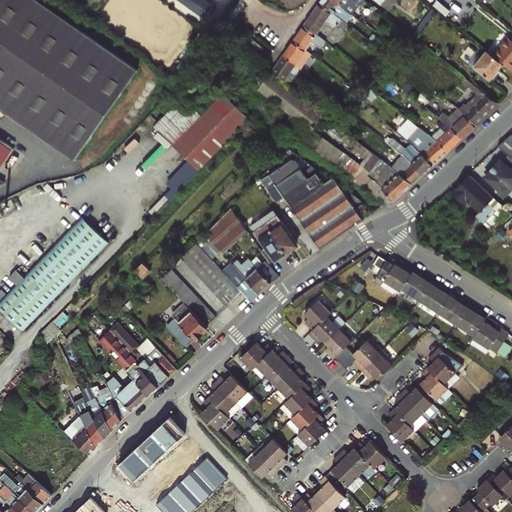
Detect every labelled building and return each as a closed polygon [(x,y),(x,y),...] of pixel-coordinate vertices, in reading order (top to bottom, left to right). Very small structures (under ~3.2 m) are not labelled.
[(0,109),(74,162),(137,72),(36,0),(0,0),(0,184),(1,184),(0,183),(0,167),(13,149),(0,140),(0,109)] [(210,0),(179,0),(206,18),(216,4),(210,0)] [(351,19),(353,16),(331,0),(322,0),(320,3),(341,19),(349,25),(352,20),(351,19)] [(366,3),(361,0),(331,0),(353,16),(361,6),(363,7),(366,3)] [(314,12),(328,22),(335,27),(341,19),(320,3),(314,12)] [(317,36),(328,22),(314,12),(304,26),(317,36)] [(317,36),(304,26),(294,41),(307,51),(309,47),(314,51),(321,42),(323,43),(324,41),(317,36)] [(511,67),(511,40),(508,37),(493,56),(502,64),(510,70),(511,67)] [(303,55),(307,51),(294,41),(284,56),(296,65),(300,69),(308,59),(303,55)] [(493,56),(479,45),(465,62),(471,67),(473,66),(489,79),(502,64),(493,56)] [(292,72),(296,65),(284,56),(273,72),(291,86),(298,77),(292,72)] [(292,72),(298,77),(303,71),(300,69),(296,65),(292,72)] [(269,75),(259,87),(287,109),(297,97),(269,75)] [(498,104),(463,77),(460,81),(477,93),(465,104),(464,103),(457,109),(464,115),(477,125),(498,104)] [(177,192),(249,118),(221,94),(214,101),(198,86),(191,93),(188,90),(154,127),(189,161),(168,184),(177,192)] [(456,108),(447,118),(442,114),(444,110),(430,100),(425,107),(442,121),(450,127),(461,139),(477,125),(464,115),(457,109),(456,108)] [(435,141),(446,153),(461,139),(450,127),(442,121),(438,126),(446,132),(435,141)] [(418,151),(431,166),(446,153),(435,141),(427,134),(419,128),(408,141),(418,151)] [(511,158),(511,134),(498,146),(508,155),(511,158)] [(395,142),(391,147),(402,156),(407,152),(395,142)] [(380,189),(392,201),(412,184),(390,167),(364,145),(360,150),(385,171),(386,169),(394,176),(380,189)] [(387,150),(399,159),(402,156),(391,147),(390,146),(387,150)] [(422,174),(431,166),(418,151),(416,153),(412,148),(407,152),(402,156),(422,174)] [(422,174),(402,156),(399,159),(390,167),(412,184),(422,174)] [(492,169),(486,177),(506,195),(511,187),(511,167),(504,161),(503,160),(494,171),(492,169)] [(276,203),(283,198),(283,197),(292,191),(306,179),(294,161),(290,161),(261,180),(276,203)] [(283,198),(320,249),(362,220),(360,216),(366,212),(361,205),(363,203),(334,180),(328,180),(322,184),(315,174),(307,180),(306,179),(292,191),(283,197),(283,198)] [(502,203),(470,174),(453,193),(462,203),(465,200),(476,213),(473,215),(481,224),(495,210),(502,203)] [(495,210),(481,224),(486,229),(508,209),(502,203),(495,210)] [(206,236),(223,255),(248,232),(232,208),(206,236)] [(266,223),(286,254),(297,246),(277,215),(266,223)] [(37,261),(65,288),(108,243),(80,216),(37,261)] [(274,262),(286,254),(266,223),(254,231),(274,262)] [(240,292),(196,246),(181,261),(225,307),(240,292)] [(385,270),(390,262),(383,257),(377,265),(385,270)] [(401,263),(393,258),(390,262),(385,270),(382,274),(390,279),(388,281),(404,291),(405,289),(415,275),(406,270),(399,265),(401,263)] [(0,300),(0,310),(22,332),(65,288),(37,261),(0,300)] [(238,261),(234,265),(246,279),(260,293),(273,282),(278,278),(265,263),(258,269),(251,262),(244,267),(238,261)] [(134,270),(145,281),(153,273),(142,262),(134,270)] [(171,273),(162,282),(182,303),(205,326),(214,317),(171,273)] [(422,277),(416,273),(415,275),(405,289),(423,301),(436,283),(427,277),(426,279),(422,277)] [(251,302),(260,293),(246,279),(237,287),(251,302)] [(439,312),(450,296),(445,292),(442,290),(444,288),(436,283),(423,301),(439,312)] [(457,324),(470,306),(462,300),(460,302),(457,300),(450,296),(439,312),(457,324)] [(316,330),(335,312),(339,309),(334,304),(330,307),(323,300),(308,314),(313,318),(309,322),(316,330)] [(186,346),(207,328),(205,326),(182,303),(170,315),(173,318),(166,325),(186,346)] [(478,310),(470,306),(457,324),(475,336),(485,322),(487,319),(481,316),(478,314),(478,310)] [(122,314),(126,318),(133,311),(130,307),(122,314)] [(341,318),(335,312),(316,330),(313,333),(321,342),(325,338),(329,342),(343,328),(337,322),(341,318)] [(49,325),(54,336),(60,330),(52,322),(49,325)] [(501,332),(494,327),(485,322),(475,336),(474,338),(491,349),(493,347),(499,351),(509,334),(502,329),(501,332)] [(113,333),(112,334),(160,385),(177,369),(160,352),(149,363),(139,352),(142,349),(118,323),(110,330),(113,333)] [(54,336),(49,325),(41,333),(46,344),(54,336)] [(329,351),(337,359),(339,357),(360,337),(355,332),(350,336),(343,328),(329,342),(333,347),(329,351)] [(99,341),(137,381),(150,395),(160,385),(112,334),(113,333),(110,330),(99,341)] [(365,371),(386,350),(381,345),(378,347),(371,340),(357,354),(361,359),(357,363),(365,371)] [(243,357),(254,369),(259,364),(276,348),(271,343),(266,347),(260,341),(243,357)] [(276,348),(259,364),(269,376),(291,354),(286,350),(282,354),(276,348)] [(377,375),(381,379),(395,365),(388,358),(391,355),(386,350),(365,371),(373,379),(377,375)] [(431,368),(447,385),(466,367),(446,354),(442,350),(433,358),(437,362),(431,368)] [(269,376),(280,387),(298,371),(292,365),(296,360),(291,354),(269,376)] [(298,371),(280,387),(291,399),(308,382),(302,376),(307,371),(302,366),(298,371)] [(447,385),(431,368),(426,373),(430,377),(424,383),(440,401),(452,390),(447,385)] [(87,391),(92,389),(83,370),(78,372),(87,391)] [(225,374),(219,379),(239,400),(251,389),(242,380),(235,373),(229,378),(225,374)] [(239,400),(219,379),(214,385),(218,389),(212,395),(231,415),(243,404),(239,400)] [(150,395),(137,381),(125,393),(118,386),(114,389),(111,385),(109,386),(125,418),(150,395)] [(308,382),(291,399),(287,403),(298,414),(314,398),(308,392),(313,387),(308,382)] [(425,415),(437,405),(420,387),(414,393),(409,389),(405,393),(425,415)] [(112,431),(121,421),(114,405),(111,407),(107,399),(104,400),(98,389),(93,391),(95,394),(99,404),(112,431)] [(397,409),(413,426),(425,415),(405,393),(399,399),(403,403),(397,409)] [(96,407),(99,404),(95,394),(91,396),(96,407)] [(232,416),(231,415),(212,395),(207,400),(211,404),(203,411),(219,428),(232,416)] [(104,439),(112,431),(99,404),(96,407),(91,396),(85,399),(104,439)] [(320,404),(314,398),(298,414),(294,418),(305,430),(321,414),(315,408),(320,404)] [(75,404),(82,418),(97,447),(104,439),(85,399),(75,404)] [(298,414),(287,403),(283,407),(294,418),(298,414)] [(17,414),(22,419),(26,423),(33,416),(24,407),(17,414)] [(418,431),(413,426),(397,409),(392,414),(397,419),(390,425),(406,442),(418,431)] [(321,414),(305,430),(300,434),(312,446),(329,430),(323,423),(326,419),(321,414)] [(82,435),(76,442),(90,455),(97,447),(82,418),(74,427),(82,435)] [(511,446),(511,425),(502,436),(505,440),(502,442),(509,449),(511,446)] [(90,455),(76,442),(64,431),(62,434),(66,438),(62,443),(83,462),(90,455)] [(41,437),(49,445),(76,470),(83,462),(62,443),(58,439),(54,443),(44,433),(41,437)] [(10,443),(4,438),(0,442),(0,445),(4,450),(10,443)] [(260,446),(281,468),(289,460),(286,456),(290,452),(285,448),(276,438),(269,444),(266,441),(260,446)] [(358,447),(373,465),(377,469),(389,458),(373,441),(367,447),(363,442),(358,447)] [(41,453),(45,457),(68,479),(76,470),(49,445),(41,453)] [(258,455),(251,461),(265,476),(269,472),(273,476),(281,468),(260,446),(255,451),(258,455)] [(342,454),(362,475),(373,465),(358,447),(351,453),(347,449),(342,454)] [(350,487),(362,475),(342,454),(336,459),(340,463),(334,469),(350,487)] [(38,465),(60,487),(68,479),(45,457),(38,465)] [(52,495),(60,487),(38,465),(37,464),(31,470),(29,468),(26,471),(29,473),(52,495)] [(511,468),(511,469),(507,473),(504,470),(498,477),(501,480),(497,483),(510,496),(511,494),(511,468)] [(3,471),(0,474),(0,479),(34,511),(36,511),(44,504),(20,482),(17,484),(3,471)] [(29,473),(20,482),(44,504),(52,495),(29,473)] [(319,490),(335,507),(346,497),(327,476),(322,480),(326,484),(319,490)] [(34,511),(0,479),(0,494),(5,500),(18,511),(34,511)] [(487,486),(484,483),(478,489),(480,492),(476,496),(487,508),(491,504),(493,506),(503,496),(490,483),(487,486)] [(309,492),(304,497),(318,511),(329,511),(335,507),(319,490),(313,496),(309,492)] [(293,507),(297,511),(318,511),(304,497),(300,493),(294,498),(298,502),(293,507)] [(487,508),(476,496),(471,500),(471,499),(461,509),(463,511),(483,511),(487,508)] [(91,502),(99,511),(103,507),(94,499),(91,502)] [(18,511),(5,500),(3,502),(9,508),(5,511),(18,511)] [(97,511),(99,511),(91,502),(90,504),(88,503),(79,511),(97,511)]
